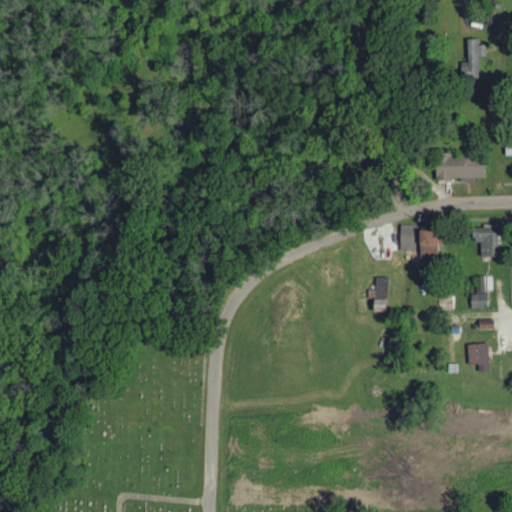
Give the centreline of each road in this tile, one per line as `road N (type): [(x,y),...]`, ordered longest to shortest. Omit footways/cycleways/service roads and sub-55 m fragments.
road 1 (residential): [(206,511),(217,350),(229,306),(256,277),(299,253),(393,217)]
road 2 (residential): [(393,217),(511,203)]
